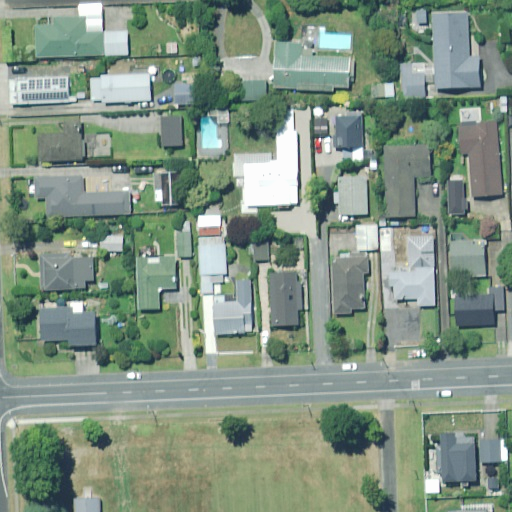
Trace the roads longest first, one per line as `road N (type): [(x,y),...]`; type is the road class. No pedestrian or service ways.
road 1 (residential): [(0,397),(386,381)]
road 2 (residential): [(386,381),(390,511)]
road 3 (residential): [(386,381),(511,376)]
